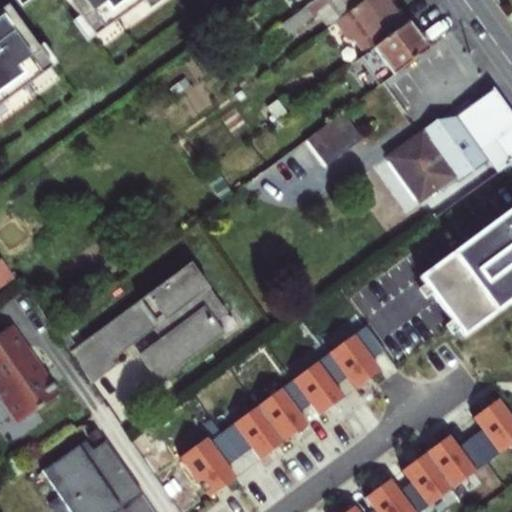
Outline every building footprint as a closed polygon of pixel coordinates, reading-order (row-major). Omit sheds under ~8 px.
[(61,0),(92,42),(150,0),(61,0)] [(327,31),(339,23),(370,0),(317,0),(281,26),(289,36),(316,16),(327,31)] [(389,14),(378,0),(370,0),(339,23),(350,37),(359,37),(371,54),(406,27),(394,11),(389,14)] [(0,13),(0,108),(50,73),(4,10),(0,13)] [(389,79),(425,52),(406,27),(371,54),(389,79)] [(511,129),(486,94),(451,119),(452,120),(477,153),(492,143),(508,165),(511,162),(511,129)] [(357,140),(339,115),(300,144),(318,168),(357,140)] [(452,120),(445,126),(470,158),(477,153),(452,120)] [(384,158),(416,202),(433,190),(436,194),(452,182),(453,184),(485,161),(495,175),(508,165),(492,143),(477,153),(470,158),(445,126),(438,130),(433,124),(384,158)] [(511,210),(420,279),(463,337),(511,301),(511,300),(511,210)] [(106,325),(124,351),(157,328),(158,329),(212,292),(192,265),(106,325)] [(147,349),(163,372),(220,333),(215,326),(228,316),(212,292),(158,329),(164,337),(147,349)] [(13,323),(0,331),(0,395),(2,398),(0,399),(16,422),(61,392),(13,323)] [(56,330),(92,382),(115,366),(111,360),(124,351),(106,325),(77,345),(63,325),(56,330)] [(335,404),(343,399),(334,386),(346,378),(355,390),(380,372),(371,360),(383,350),(366,326),(308,369),(312,375),(333,402),(335,404)] [(136,356),(156,384),(223,338),(220,333),(163,372),(147,349),(136,356)] [(284,386),(302,410),(309,405),(318,417),(335,404),(333,402),(312,375),(308,369),(284,386)] [(284,386),(248,413),(275,448),(306,425),(298,413),(302,410),(284,386)] [(401,471),(428,506),(511,443),(511,420),(497,400),(472,419),(481,431),(458,448),(449,436),(401,471)] [(212,439),(230,463),(250,448),(259,460),(275,448),(248,413),(212,439)] [(180,457),(209,497),(235,478),(226,465),(230,463),(212,439),(209,442),(206,438),(180,457)] [(105,511),(100,505),(110,498),(104,489),(119,479),(96,445),(82,455),(76,446),(37,473),(62,509),(58,511),(105,511)] [(55,511),(58,511),(62,509),(37,473),(31,477),(55,511)] [(100,505),(105,511),(114,511),(133,499),(119,479),(104,489),(110,498),(100,505)] [(400,511),(413,511),(390,479),(382,485),(392,499),(391,499),(400,511)] [(400,511),(391,499),(392,499),(382,485),(365,497),(374,510),(370,511),(358,511),(354,506),(345,511),(400,511)]
